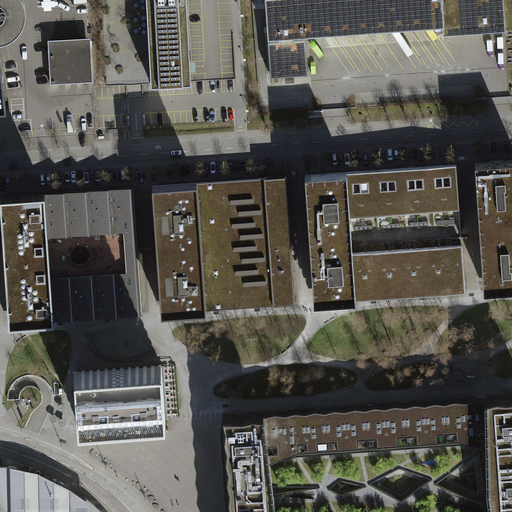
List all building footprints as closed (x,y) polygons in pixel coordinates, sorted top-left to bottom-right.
[(0,0),(0,111),(3,111),(0,89),(0,41),(7,39),(16,31),(22,22),(23,9),(20,0),(0,0)] [(146,0),(151,84),(192,82),(187,0),(146,0)] [(262,0),(266,47),(268,75),(271,75),(285,74),(302,73),(300,34),(441,25),(442,35),(505,31),(503,0),(262,0)] [(91,36),(47,38),(49,84),(93,82),(91,36)] [(118,129),(109,129),(109,140),(118,139),(118,129)] [(511,159),(476,162),(480,226),(511,223),(511,159)] [(358,298),(470,289),(461,164),(348,172),(358,298)] [(348,172),(306,175),(316,301),(358,298),(348,172)] [(200,181),(208,308),(297,301),(292,237),(288,175),(275,176),(200,181)] [(200,181),(155,185),(157,215),(161,281),(163,311),(208,308),(200,181)] [(40,192),(49,318),(137,312),(133,248),(129,186),(40,192)] [(40,192),(0,194),(0,262),(4,321),(49,318),(40,192)] [(511,288),(511,223),(480,226),(485,291),(511,288)] [(163,365),(74,372),(78,425),(110,423),(138,421),(167,418),(163,365)] [(497,395),(487,397),(487,441),(488,446),(511,444),(511,394),(507,395),(497,395)] [(276,410),(263,413),(269,458),(272,484),(327,485),(340,477),(361,483),(399,466),(437,476),(439,477),(487,441),(487,397),(483,396),(475,396),(465,398),(454,398),(444,400),(435,399),(426,401),(415,400),(405,403),(394,401),(385,404),(375,403),(364,406),(354,405),(346,407),(335,406),(325,409),(316,407),(306,410),(295,409),(285,411),(276,410)] [(231,504),(274,501),(273,492),(273,488),(272,484),(269,458),(263,413),(253,411),(242,414),(223,414),(224,418),(223,433),(227,443),(225,455),(228,464),(227,474),(229,483),(228,494),(231,504)] [(484,506),(480,504),(479,507),(478,510),(481,511),(491,511),(491,506),(489,488),(488,482),(488,446),(487,441),(439,477),(437,476),(430,481),(435,484),(480,451),(481,455),(486,488),(484,502),(484,506)] [(511,444),(488,446),(488,482),(489,488),(491,506),(511,504),(511,444)] [(0,469),(0,511),(102,511),(90,500),(62,483),(38,472),(11,465),(10,470),(0,469)] [(403,502),(371,487),(342,496),(315,494),(315,496),(315,498),(288,495),(273,492),(274,501),(274,511),(481,511),(478,510),(479,507),(480,504),(435,484),(430,481),(403,502)] [(274,511),(274,501),(231,504),(229,511),(274,511)]
